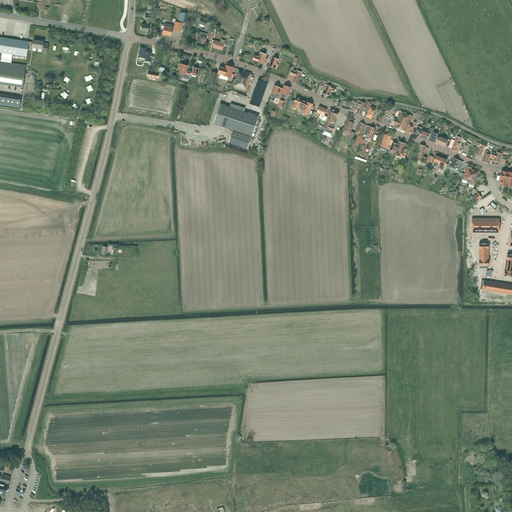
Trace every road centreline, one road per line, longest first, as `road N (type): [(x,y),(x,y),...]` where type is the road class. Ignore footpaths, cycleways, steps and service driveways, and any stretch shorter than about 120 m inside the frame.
road 1 (unclassified): [(25,451),(128,37)]
road 2 (tertiary): [(488,166),(234,62),(128,37)]
road 3 (track): [(39,399),(243,390),(240,433)]
road 4 (unclassified): [(0,15),(128,37)]
